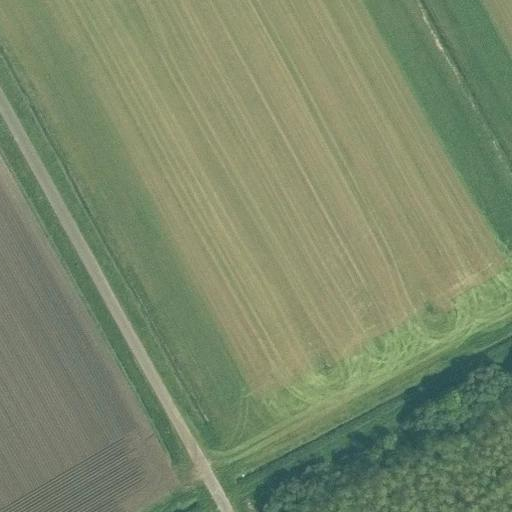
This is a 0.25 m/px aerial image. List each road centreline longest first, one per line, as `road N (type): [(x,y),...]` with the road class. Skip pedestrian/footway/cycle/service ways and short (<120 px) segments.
road 1 (unclassified): [(229,511),(0,98)]
road 2 (track): [(511,345),(201,511)]
